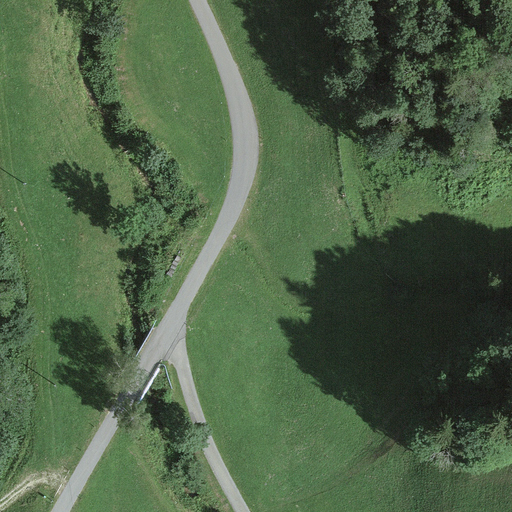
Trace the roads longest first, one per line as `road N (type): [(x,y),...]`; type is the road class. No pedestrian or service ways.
road 1 (unclassified): [(197,0),(240,112),(235,195),(60,511)]
road 2 (track): [(339,0),(346,165),(355,199)]
road 3 (track): [(167,330),(201,442),(240,511)]
